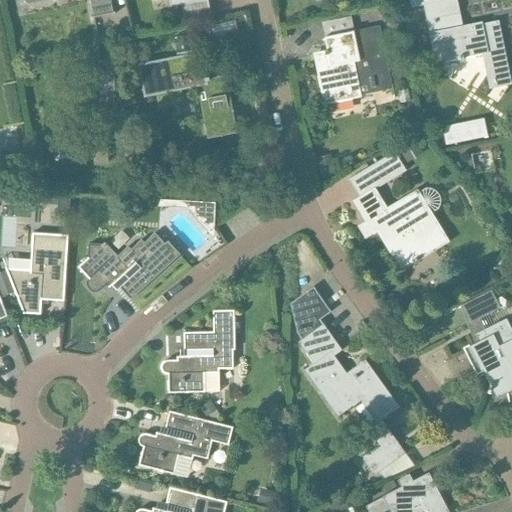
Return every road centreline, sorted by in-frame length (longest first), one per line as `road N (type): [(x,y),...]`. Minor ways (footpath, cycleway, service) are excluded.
road 1 (residential): [(494,449),(462,437),(344,275),(308,205)]
road 2 (residential): [(308,205),(150,316),(85,382)]
road 3 (residential): [(308,205),(260,0)]
